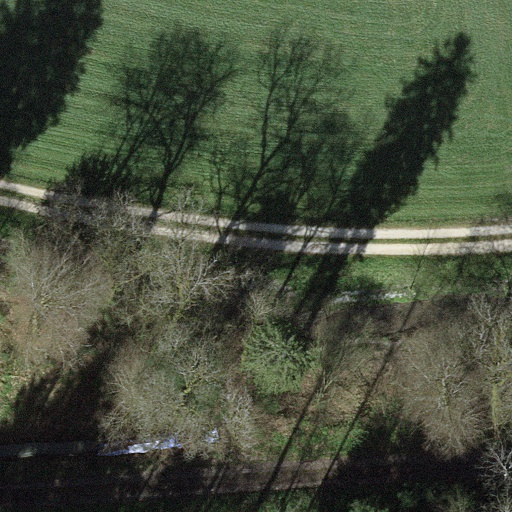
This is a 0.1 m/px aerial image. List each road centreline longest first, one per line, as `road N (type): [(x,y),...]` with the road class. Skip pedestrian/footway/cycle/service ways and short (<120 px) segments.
road 1 (track): [(511,232),(255,236),(0,192)]
road 2 (track): [(0,426),(289,394),(511,386)]
